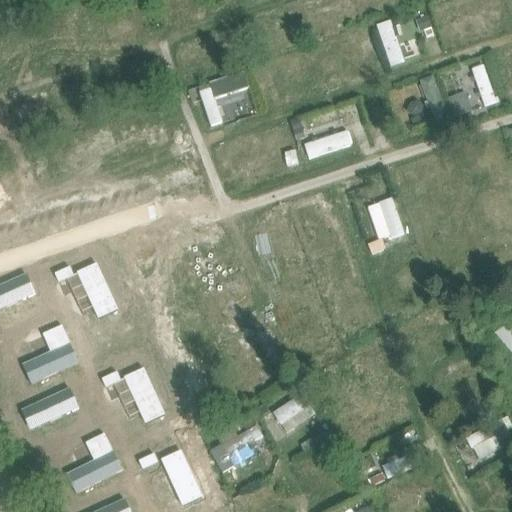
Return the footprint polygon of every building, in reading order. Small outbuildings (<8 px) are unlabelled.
[(365,0),(361,2),(367,14),(379,8),(374,0),(365,0)] [(498,0),(456,0),(443,4),(450,28),(502,12),(498,0)] [(64,11),(80,50),(103,41),(87,2),(64,11)] [(316,31),(355,22),(352,9),(313,18),(316,31)] [(377,26),(391,68),(404,64),(390,22),(377,26)] [(353,85),(373,77),(356,36),(336,45),(353,85)] [(184,60),(190,80),(232,67),(227,48),(184,60)] [(276,103),(310,91),(297,54),(269,65),(274,78),(268,81),(276,103)] [(473,71),(484,105),(496,101),(484,67),(473,71)] [(420,82),(434,118),(447,113),(434,77),(420,82)] [(412,85),(401,90),(406,102),(417,98),(412,85)] [(193,92),(206,127),(218,122),(205,87),(193,92)] [(221,98),(224,110),(256,101),(252,88),(221,98)] [(24,95),(29,123),(56,118),(50,89),(24,95)] [(465,93),(448,99),(453,115),(470,109),(465,93)] [(0,144),(16,138),(3,105),(0,106),(0,144)] [(272,172),(302,162),(290,123),(259,133),(272,172)] [(347,130),(306,143),(311,159),(352,146),(347,130)] [(62,152),(66,174),(96,168),(92,147),(62,152)] [(250,152),(238,158),(243,170),(256,164),(250,152)] [(13,198),(37,187),(25,161),(1,172),(13,198)] [(156,181),(163,207),(209,196),(202,169),(156,181)] [(135,180),(112,188),(124,222),(148,214),(135,180)] [(309,256),(338,247),(331,224),(337,222),(333,209),(339,207),(333,188),(300,198),(303,207),(294,210),(309,256)] [(511,194),(496,199),(509,243),(511,241),(511,194)] [(393,197),(369,205),(380,238),(383,237),(405,230),(393,197)] [(491,200),(477,202),(479,214),(493,211),(491,200)] [(432,255),(456,247),(440,202),(416,211),(432,255)] [(22,218),(34,254),(62,245),(50,209),(22,218)] [(263,259),(297,247),(289,223),(255,235),(263,259)] [(386,248),(383,237),(380,238),(369,242),(373,253),(386,248)] [(0,244),(0,264),(27,253),(21,238),(1,247),(0,244)] [(428,294),(411,245),(378,256),(387,280),(407,273),(417,298),(428,294)] [(158,263),(174,305),(195,298),(179,255),(158,263)] [(235,255),(195,271),(201,286),(241,270),(235,255)] [(79,273),(98,317),(114,310),(95,267),(79,273)] [(362,307),(349,280),(333,288),(347,315),(362,307)] [(385,318),(406,310),(402,299),(381,308),(385,318)] [(288,339),(330,320),(323,305),(281,325),(288,339)] [(168,335),(198,322),(192,307),(162,320),(168,335)] [(407,320),(424,359),(451,348),(435,308),(407,320)] [(102,363),(121,359),(114,327),(134,322),(132,312),(93,320),(102,363)] [(220,334),(237,328),(230,312),(214,318),(220,334)] [(511,320),(495,335),(511,353),(511,320)] [(364,364),(370,376),(417,354),(406,329),(364,349),(370,362),(364,364)] [(257,330),(228,339),(238,372),(267,363),(257,330)] [(67,347),(24,367),(32,383),(75,363),(67,347)] [(214,401),(231,394),(214,352),(197,358),(209,389),(190,397),(200,423),(220,416),(214,401)] [(442,378),(457,407),(498,387),(483,358),(442,378)] [(126,377),(145,420),(161,413),(142,370),(126,377)] [(75,397),(85,423),(118,410),(107,384),(75,397)] [(66,394),(23,413),(30,429),(73,410),(66,394)] [(273,414),(282,427),(310,408),(302,395),(273,414)] [(150,429),(161,450),(195,431),(184,410),(150,429)] [(467,437),(479,460),(502,447),(496,436),(511,426),(511,424),(507,416),(467,437)] [(365,444),(401,430),(396,418),(382,423),(380,417),(358,425),(365,444)] [(222,447),(228,457),(263,437),(256,427),(222,447)] [(112,455),(69,475),(77,491),(120,471),(112,455)] [(164,462),(183,506),(199,499),(180,456),(164,462)] [(378,471),(383,483),(417,468),(412,456),(378,471)] [(497,499),(511,494),(511,464),(488,472),(497,499)] [(397,484),(400,495),(414,492),(411,481),(397,484)] [(131,508),(154,493),(146,482),(124,497),(131,508)] [(396,506),(398,511),(411,511),(436,501),(431,490),(396,506)]
